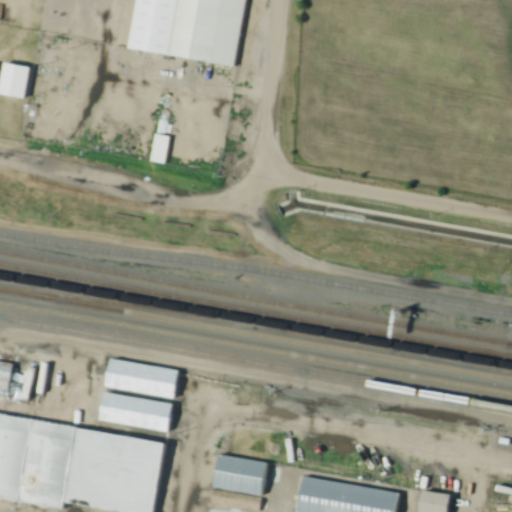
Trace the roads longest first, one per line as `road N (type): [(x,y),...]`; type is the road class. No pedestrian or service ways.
road 1 (residential): [(511,212),(265,169)]
road 2 (residential): [(265,169),(282,0)]
road 3 (residential): [(180,511),(202,384)]
